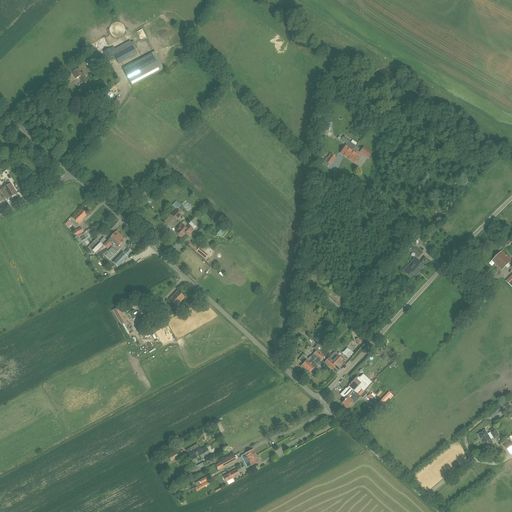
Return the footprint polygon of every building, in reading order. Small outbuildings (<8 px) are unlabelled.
[(114,47),(111,49),(115,55),(132,46),(135,44),(133,41),(131,42),(130,41),(115,49),(114,47)] [(119,64),(137,54),(132,46),(115,55),(119,64)] [(109,61),(115,58),(110,49),(104,52),(109,61)] [(132,85),(160,71),(151,53),(123,68),(132,85)] [(83,72),(81,73),(79,68),(73,71),(76,78),(79,77),(82,83),(88,81),(83,72)] [(345,147),(341,153),(348,158),(355,147),(356,146),(349,141),(343,137),(341,140),(347,144),(345,146),(345,147)] [(355,147),(348,158),(354,163),(359,156),(354,153),(356,151),(357,152),(359,148),(356,146),(355,147)] [(364,147),(360,152),(368,157),(370,158),(371,156),(370,155),(372,152),(364,147)] [(330,154),(327,158),(326,157),(324,160),(330,164),(335,157),(330,154)] [(17,193),(11,184),(11,183),(1,189),(5,197),(8,195),(9,198),(12,196),(13,197),(16,195),(15,194),(17,193)] [(82,209),(73,218),(78,223),(79,224),(83,220),(81,219),(87,214),(82,209)] [(176,220),(182,214),(177,209),(171,215),(176,220)] [(188,225),(184,221),(179,227),(179,228),(175,232),(177,234),(177,236),(179,237),(180,237),(181,237),(185,233),(188,236),(196,227),(191,222),(188,225)] [(70,233),(73,237),(83,232),(81,227),(73,232),(70,233)] [(107,240),(103,244),(105,246),(106,247),(108,248),(111,245),(110,245),(114,241),(120,235),(118,233),(117,233),(116,233),(115,232),(107,240)] [(107,249),(96,255),(98,259),(104,255),(109,252),(113,255),(114,256),(121,249),(119,246),(124,241),(123,240),(122,239),(123,238),(120,235),(114,241),(110,245),(111,245),(112,246),(108,251),(107,249)] [(104,246),(99,242),(92,250),(97,254),(104,246)] [(415,247),(412,251),(419,257),(422,252),(415,247)] [(197,249),(195,251),(204,259),(206,256),(197,249)] [(493,261),(502,270),(511,261),(502,251),(493,261)] [(123,252),(117,258),(121,263),(127,257),(123,252)] [(420,268),(421,269),(424,266),(413,258),(403,271),(411,276),(414,273),(415,275),(420,268)] [(178,291),(170,300),(176,306),(184,297),(178,291)] [(322,300),(335,311),(338,307),(326,296),(322,300)] [(111,310),(118,325),(124,322),(117,307),(111,310)] [(149,313),(136,321),(141,329),(154,321),(149,313)] [(164,321),(171,317),(168,313),(162,317),(164,321)] [(323,348),(318,343),(314,348),(317,351),(307,361),(302,356),(298,360),(303,364),(302,365),(305,369),(320,353),(320,352),(323,348)] [(323,357),(324,356),(328,352),(328,351),(324,346),(323,348),(320,352),(320,353),(305,369),(309,373),(310,372),(312,374),(317,368),(320,365),(318,363),(320,360),(323,357)] [(346,347),(341,353),(348,358),(352,353),(346,347)] [(331,355),(328,352),(324,356),(323,357),(325,358),(324,359),(326,361),(324,362),(332,370),(342,359),(341,359),(342,358),(342,357),(340,356),(339,356),(339,357),(336,355),(337,354),(337,353),(336,352),(335,352),(334,353),(334,352),(331,355)] [(345,398),(346,398),(346,399),(354,391),(355,392),(356,392),(360,388),(361,389),(363,391),(364,390),(365,390),(370,384),(364,378),(362,381),(357,376),(351,383),(352,383),(349,386),(347,389),(346,388),(341,394),(345,398)] [(362,398),(368,392),(365,390),(364,390),(363,391),(361,389),(360,388),(356,392),(355,392),(354,391),(346,399),(346,398),(342,402),(347,407),(352,401),(354,403),(360,396),(362,398)] [(382,404),(389,397),(386,395),(379,401),(382,404)] [(498,405),(489,413),(493,417),(502,410),(498,405)] [(485,430),(478,434),(485,447),(493,443),(490,439),(493,438),(494,439),(499,436),(494,428),(490,431),(490,432),(487,434),(485,430)] [(203,452),(201,450),(199,445),(187,452),(192,460),(192,461),(196,458),(196,459),(199,457),(200,456),(199,454),(201,453),(203,452)] [(206,447),(201,450),(203,452),(201,453),(199,454),(200,456),(199,457),(200,457),(202,459),(210,455),(206,447)] [(180,449),(164,458),(166,461),(167,460),(168,463),(171,461),(184,454),(180,449)] [(256,456),(253,450),(241,456),(244,461),(251,458),(256,456)] [(236,460),(234,455),(220,462),(223,467),(236,460)] [(259,461),(256,456),(251,458),(244,461),(247,467),(259,461)] [(203,462),(189,470),(191,473),(205,466),(203,462)] [(223,476),(226,482),(240,474),(236,469),(223,476)] [(195,492),(208,485),(206,481),(211,478),(210,475),(194,483),(196,487),(193,488),(195,492)]
